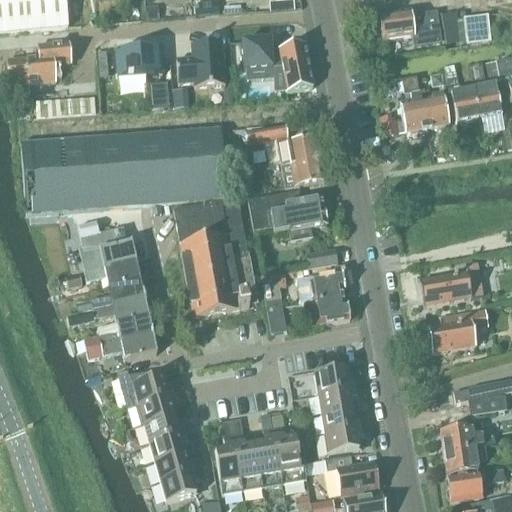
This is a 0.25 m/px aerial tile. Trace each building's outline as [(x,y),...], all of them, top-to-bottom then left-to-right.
[(0,0),(0,36),(67,31),(63,0),(0,0)] [(209,19),(208,5),(194,6),(195,20),(209,19)] [(415,20),(410,21),(409,15),(378,20),(382,44),(412,39),(414,51),(426,50),(426,48),(438,46),(434,23),(429,24),(428,20),(423,20),(424,25),(416,26),(415,20)] [(463,21),(467,44),(489,41),(486,17),(463,21)] [(269,44),(241,46),(243,74),(271,72),(271,71),(281,70),(286,96),(311,91),(303,48),(278,53),(279,58),(270,59),(269,44)] [(191,62),(175,63),(177,88),(193,87),(193,91),(224,89),(221,46),(190,48),(191,62)] [(70,67),(68,47),(36,50),(37,61),(5,64),(9,100),(29,99),(28,89),(55,86),(53,69),(70,67)] [(161,51),(114,54),(115,71),(119,71),(120,77),(147,75),(147,78),(156,77),(163,77),(161,51)] [(511,62),(495,65),(498,84),(507,82),(507,81),(511,79),(511,84),(507,86),(500,88),(503,108),(511,106),(511,112),(511,62)] [(487,86),(498,84),(495,65),(484,68),(487,86)] [(442,76),(446,91),(455,89),(451,73),(442,76)] [(444,86),(442,76),(416,81),(418,91),(444,86)] [(426,133),(418,95),(415,81),(401,84),(403,98),(410,97),(411,105),(398,107),(404,137),(407,136),(411,138),(417,137),(419,134),(426,133)] [(166,86),(147,87),(149,112),(168,110),(166,86)] [(494,89),(472,93),(478,123),(480,123),(483,124),(490,123),(492,120),(500,119),(494,89)] [(478,123),(472,93),(450,97),(456,127),(464,126),(466,128),(473,126),(475,124),(478,123)] [(421,94),(418,95),(426,133),(433,131),(436,134),(442,132),(444,129),(447,129),(442,99),(422,103),(421,94)] [(33,105),(35,119),(95,114),(94,100),(33,105)] [(379,122),(382,141),(397,138),(393,119),(379,122)] [(275,143),(280,171),(319,163),(315,142),(287,147),(284,131),(244,138),(246,148),(275,143)] [(20,148),(25,218),(225,203),(220,133),(20,148)] [(319,163),(280,171),(284,192),(323,185),(319,163)] [(226,177),(230,202),(243,200),(239,175),(226,177)] [(252,235),(272,232),(273,237),(288,234),(290,245),(310,241),(309,232),(325,229),(324,225),(327,222),(326,217),(322,215),(320,203),(295,207),(293,197),(304,195),(304,194),(247,204),(252,235)] [(179,248),(192,322),(248,311),(247,307),(255,306),(237,205),(220,207),(220,205),(172,214),(178,248),(179,248)] [(119,212),(93,217),(97,238),(123,233),(119,212)] [(81,267),(84,277),(135,265),(134,260),(131,247),(99,254),(101,263),(81,267)] [(306,259),(308,273),(336,268),(333,254),(306,259)] [(105,283),(107,291),(139,284),(136,270),(135,265),(84,277),(86,287),(105,283)] [(418,285),(423,310),(482,300),(476,267),(464,269),(465,277),(418,285)] [(259,272),(260,280),(276,277),(275,269),(259,272)] [(264,306),(280,303),(278,291),(285,290),(283,276),(276,277),(260,280),(264,306)] [(308,282),(312,306),(342,301),(341,294),(344,293),(341,276),(308,282)] [(81,289),(79,280),(63,283),(65,292),(81,289)] [(81,317),(92,314),(144,302),(139,284),(107,291),(109,300),(78,307),(81,317)] [(342,301),(312,306),(316,329),(349,324),(346,307),(343,308),(342,301)] [(113,320),(115,328),(148,321),(145,308),(144,302),(92,314),(94,324),(113,320)] [(280,303),(264,306),(270,337),(285,335),(280,303)] [(427,332),(431,358),(474,350),(471,332),(487,330),(484,314),(438,322),(439,330),(427,332)] [(98,341),(100,351),(152,340),(150,333),(148,321),(115,328),(97,332),(99,341),(98,341)] [(208,340),(207,332),(196,333),(200,351),(210,349),(208,340)] [(152,340),(100,351),(102,360),(122,356),(124,365),(156,358),(153,345),(152,340)] [(83,344),(85,354),(96,352),(94,341),(83,344)] [(96,352),(85,354),(87,364),(98,361),(96,352)] [(313,379),(317,399),(361,392),(359,382),(345,384),(344,373),(313,379)] [(125,413),(137,409),(180,397),(177,388),(164,391),(161,381),(157,382),(155,375),(116,382),(125,413)] [(317,399),(320,419),(351,414),(349,404),(362,401),(361,392),(317,399)] [(137,409),(143,429),(172,420),(170,410),(183,407),(180,397),(137,409)] [(467,405),(469,418),(505,413),(503,400),(467,405)] [(427,407),(428,424),(450,423),(450,416),(446,416),(446,406),(427,407)] [(262,430),(284,428),(283,413),(261,416),(262,430)] [(320,419),(323,439),(367,431),(366,421),(352,424),(351,414),(320,419)] [(143,429),(148,448),(191,436),(188,426),(175,430),(172,420),(143,429)] [(442,456),(483,450),(495,448),(493,439),(481,441),(480,428),(439,434),(442,456)] [(281,431),(271,432),(281,488),(305,484),(303,471),(299,472),(294,442),(284,444),(281,431)] [(367,431),(323,439),(327,459),(357,454),(356,443),(369,441),(367,431)] [(264,448),(254,449),(261,492),(281,488),(271,432),(262,434),(264,448)] [(148,448),(154,467),(184,459),(181,449),(194,445),(191,436),(148,448)] [(242,438),(232,439),(241,495),(261,492),(254,449),(244,451),(242,438)] [(241,495),(232,439),(222,441),(224,454),(214,456),(221,499),(241,495)] [(483,450),(442,456),(445,478),(477,473),(476,466),(485,464),(483,450)] [(154,467),(159,487),(202,474),(199,465),(186,469),(184,459),(154,467)] [(335,474),(340,500),(378,493),(373,466),(351,470),(349,460),(324,464),(326,475),(335,474)] [(202,474),(159,487),(165,507),(195,498),(192,488),(205,484),(202,474)] [(446,482),(448,493),(445,496),(446,501),(449,503),(449,506),(481,502),(479,488),(503,485),(501,474),(446,482)] [(343,511),(383,511),(381,497),(342,503),(343,511)] [(510,511),(508,499),(460,511),(510,511)]
